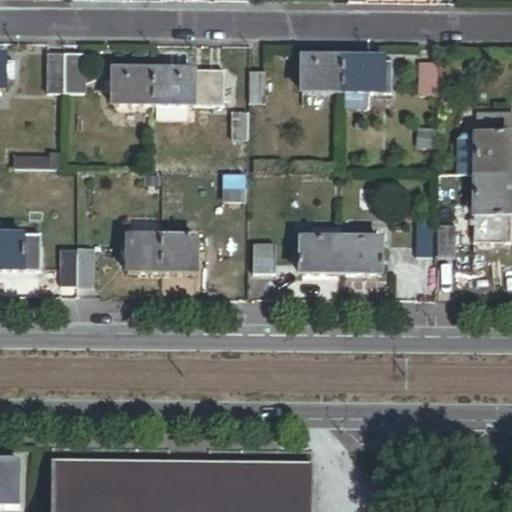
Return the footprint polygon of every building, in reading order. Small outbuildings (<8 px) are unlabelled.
[(48,96),(65,96),(65,57),(48,57),(48,96)] [(65,57),(65,96),(85,96),(85,57),(65,57)] [(303,97),(343,97),(343,61),(318,61),(304,61),(303,97)] [(383,62),(343,61),(343,97),(344,97),(344,113),(367,113),(367,98),(391,98),(392,66),(383,66),(383,62)] [(437,94),(438,64),(420,64),(420,94),(420,101),(437,102),(437,94)] [(114,110),(154,110),(154,74),(129,74),(114,74),(114,110)] [(154,74),(154,110),(223,111),(224,75),(208,75),(154,74)] [(266,75),(249,75),(249,107),(265,107),(266,75)] [(249,144),(249,116),(233,116),(232,143),(249,144)] [(511,117),(477,117),(477,139),(475,139),(475,179),(511,180),(511,148),(511,117)] [(456,179),(475,179),(475,139),(461,139),(456,143),(456,179)] [(511,180),(475,179),(475,247),(511,247),(511,180)] [(342,231),(342,230),(313,230),(313,242),(301,242),(302,278),(341,279),(342,242),(342,231)] [(371,231),(342,231),(342,242),(341,279),(381,279),(382,243),(371,242),(371,231)] [(433,235),(417,235),(417,263),(432,263),(433,235)] [(455,235),(439,235),(440,264),(455,264),(455,235)] [(0,238),(0,275),(42,276),(43,239),(0,238)] [(163,277),(163,240),(129,239),(129,253),(122,253),(122,261),(128,261),(128,276),(163,277)] [(163,240),(163,277),(197,277),(197,240),(163,240)] [(276,250),(253,250),(253,279),(277,279),(276,250)] [(62,290),(78,290),(79,253),(62,253),(62,290)] [(95,253),(79,253),(78,290),(94,291),(95,253)] [(20,511),(21,465),(0,465),(0,511),(20,511)] [(242,467),(211,467),(206,467),(176,467),(172,467),(141,467),(138,467),(108,467),(105,467),(53,467),(53,511),(314,511),(315,468),(311,468),(280,468),(277,467),(246,467),(242,467)]
